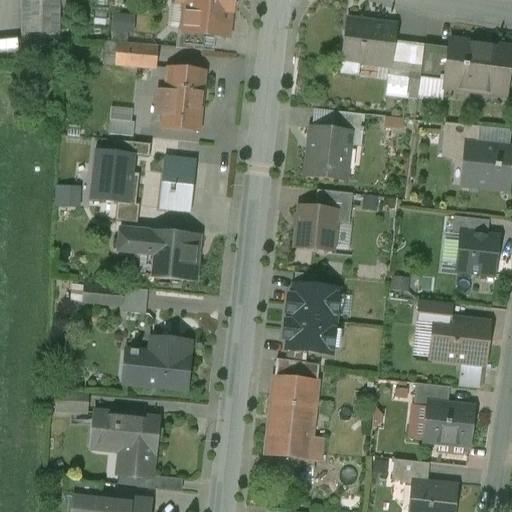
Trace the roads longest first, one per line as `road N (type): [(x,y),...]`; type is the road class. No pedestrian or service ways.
road 1 (residential): [(222,511),(278,0)]
road 2 (residential): [(511,356),(488,511)]
